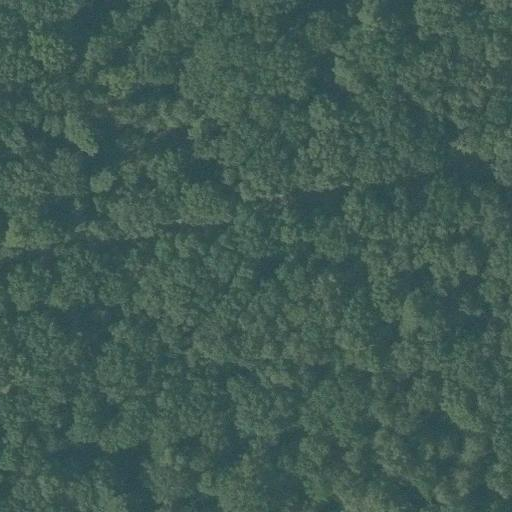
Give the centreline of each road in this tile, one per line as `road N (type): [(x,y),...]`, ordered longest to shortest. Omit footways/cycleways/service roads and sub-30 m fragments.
road 1 (unclassified): [(220,211),(511,137)]
road 2 (unclassified): [(220,211),(158,250),(0,380)]
road 3 (unclassified): [(0,263),(220,211)]
